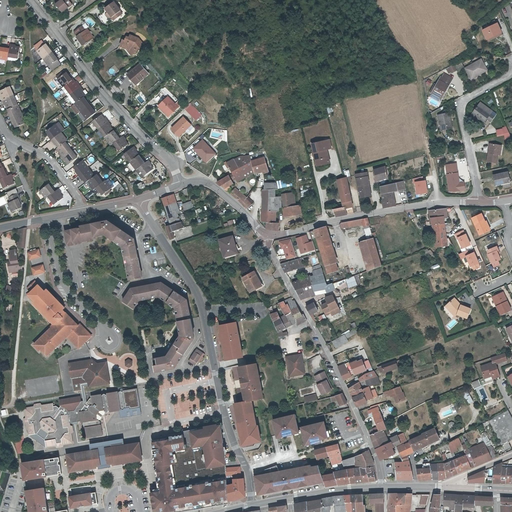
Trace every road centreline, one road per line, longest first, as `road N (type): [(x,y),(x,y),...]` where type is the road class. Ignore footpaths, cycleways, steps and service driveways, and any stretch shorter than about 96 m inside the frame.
road 1 (residential): [(135,200),(196,289),(252,505)]
road 2 (residential): [(380,487),(364,428),(265,235)]
road 3 (residential): [(29,0),(172,165),(177,184)]
road 4 (residential): [(478,202),(356,214),(265,235)]
road 5 (residential): [(511,72),(459,103),(478,202)]
road 6 (track): [(438,202),(416,72)]
road 7 (residential): [(45,219),(63,288),(102,329)]
